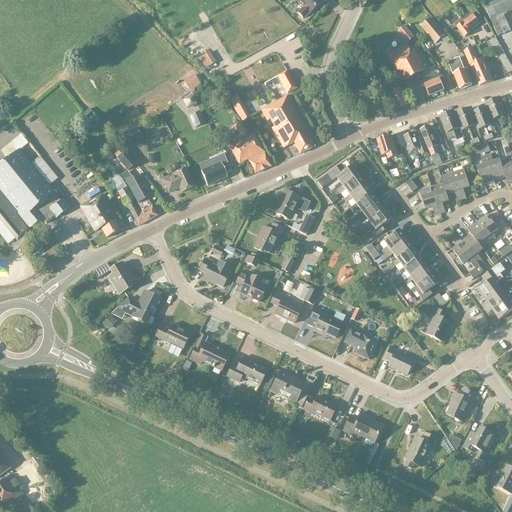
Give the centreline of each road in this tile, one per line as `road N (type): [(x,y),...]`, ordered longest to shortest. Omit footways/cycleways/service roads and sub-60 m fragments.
road 1 (residential): [(472,354),(417,393),(388,396),(189,298),(152,229)]
road 2 (secondary): [(384,511),(115,381)]
road 3 (unclassified): [(152,229),(346,139)]
road 4 (unclassified): [(346,139),(511,84)]
road 5 (unclassified): [(346,139),(327,75),(357,0)]
road 6 (residential): [(486,344),(456,303),(458,277),(427,235)]
